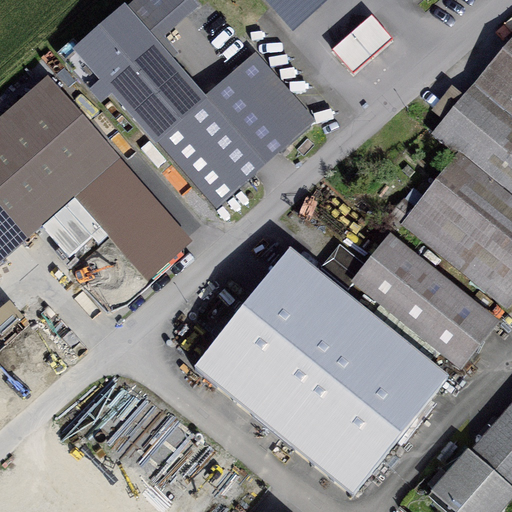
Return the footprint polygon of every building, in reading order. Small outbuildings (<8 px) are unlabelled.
[(138,0),(78,53),(218,213),(256,181),(193,109),(204,100),(159,48),(194,18),(178,0),(138,0)] [(329,6),(323,0),(259,0),(293,37),(329,6)] [(372,24),(332,57),(353,82),(392,49),(372,24)] [(455,150),(511,196),(511,25),(429,130),(455,150)] [(0,262),(122,152),(54,78),(0,127),(0,262)] [(312,127),(266,80),(235,111),(281,158),(312,127)] [(511,196),(455,150),(398,220),(504,305),(511,294),(511,196)] [(390,230),(351,279),(457,363),(496,314),(390,230)] [(443,383),(286,253),(189,369),(346,499),(443,383)] [(511,384),(423,484),(454,511),(496,511),(511,494),(511,384)]
